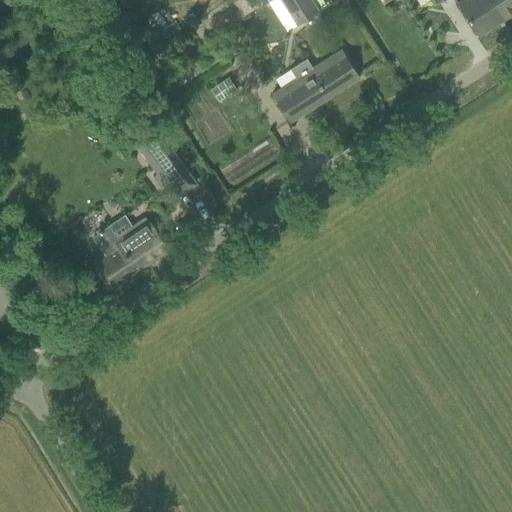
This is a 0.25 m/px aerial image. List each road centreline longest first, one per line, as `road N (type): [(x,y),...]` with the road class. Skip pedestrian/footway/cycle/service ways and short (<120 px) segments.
road 1 (unclassified): [(18,375),(511,47)]
road 2 (unclassified): [(102,511),(18,375)]
